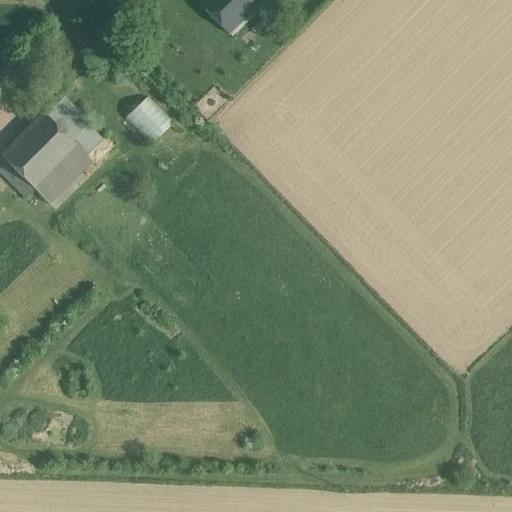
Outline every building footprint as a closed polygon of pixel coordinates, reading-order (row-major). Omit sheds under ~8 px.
[(264,1),(263,0),(205,0),(202,4),(231,34),(264,1)] [(15,58),(0,73),(0,96),(26,70),(15,58)] [(147,97),(124,120),(150,147),(173,124),(147,97)] [(87,161),(41,114),(0,154),(0,156),(32,189),(45,202),(87,161)] [(32,189),(0,156),(0,173),(23,197),(32,189)]
